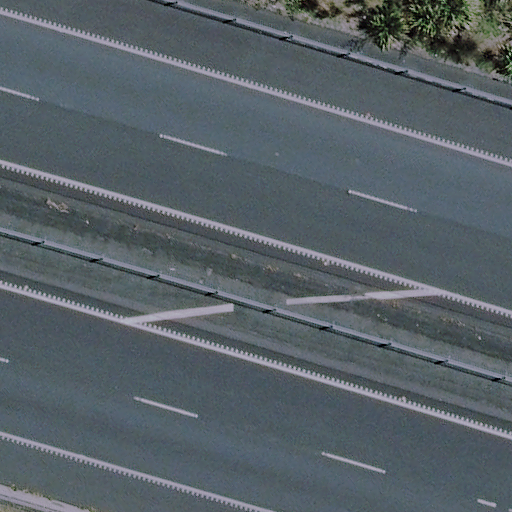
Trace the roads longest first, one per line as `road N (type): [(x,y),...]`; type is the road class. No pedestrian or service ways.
road 1 (motorway): [(0,80),(511,235)]
road 2 (motorway): [(418,511),(0,383)]
